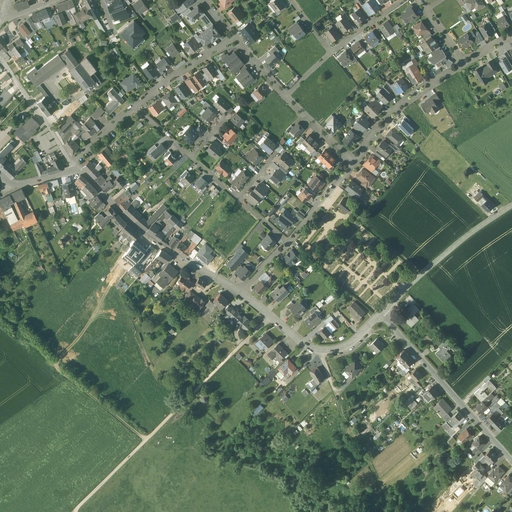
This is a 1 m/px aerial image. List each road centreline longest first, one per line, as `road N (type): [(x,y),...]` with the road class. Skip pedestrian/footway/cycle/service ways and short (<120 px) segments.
road 1 (track): [(76,511),(269,316)]
road 2 (residential): [(237,291),(144,234),(73,169)]
road 3 (residential): [(511,459),(379,315)]
road 4 (residential): [(379,315),(355,340),(317,350),(237,291)]
road 5 (residential): [(379,315),(458,241),(511,205)]
road 6 (residential): [(353,161),(408,98),(462,64)]
road 7 (track): [(323,350),(344,417),(382,480)]
road 8 (residential): [(73,169),(0,58)]
road 9 (residential): [(134,106),(236,39)]
